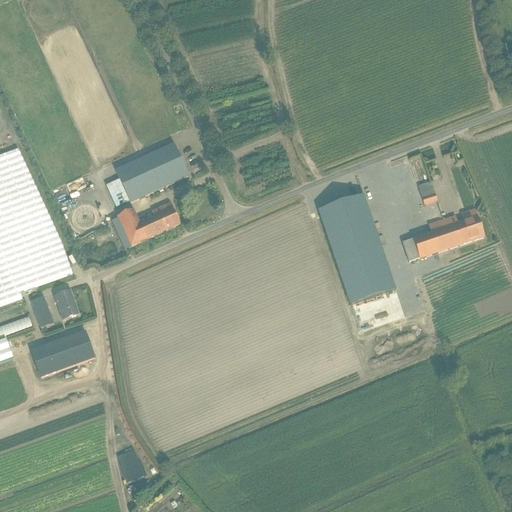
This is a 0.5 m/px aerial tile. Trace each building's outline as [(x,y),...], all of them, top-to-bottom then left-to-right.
[(115,209),(129,203),(130,205),(188,178),(173,145),(115,172),(119,181),(106,187),(115,209)] [(19,294),(46,284),(65,277),(72,274),(70,268),(61,244),(18,151),(0,157),(0,307),(21,300),(19,294)] [(422,199),(424,206),(437,202),(435,195),(422,199)] [(356,197),(311,213),(346,307),(391,290),(356,197)] [(152,213),(155,218),(140,225),(133,211),(117,218),(118,220),(112,223),(125,251),(180,225),(170,204),(152,213)] [(484,238),(478,222),(474,211),(462,215),(464,223),(458,225),(455,217),(429,226),(431,234),(413,240),(420,260),(484,238)] [(63,321),(69,319),(79,316),(78,315),(77,316),(72,304),(74,303),(70,292),(55,298),(63,321)] [(30,304),(41,330),(54,325),(43,299),(30,304)] [(0,329),(0,341),(36,329),(32,318),(0,329)] [(40,379),(56,373),(85,363),(94,360),(85,333),(75,336),(46,346),(31,352),(40,379)] [(0,364),(13,360),(6,342),(6,341),(0,343),(0,364)] [(118,458),(128,484),(147,477),(143,467),(141,468),(139,460),(138,461),(135,452),(118,458)]
